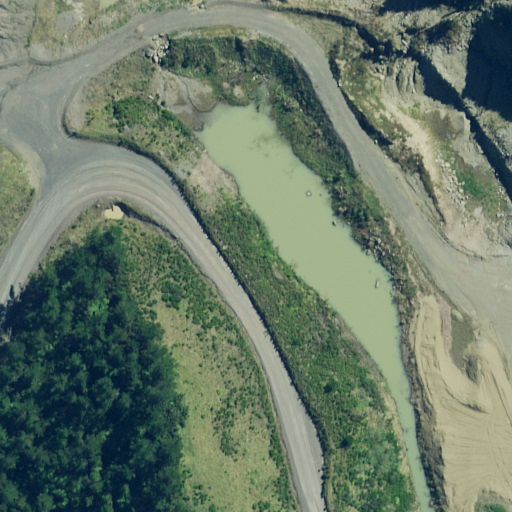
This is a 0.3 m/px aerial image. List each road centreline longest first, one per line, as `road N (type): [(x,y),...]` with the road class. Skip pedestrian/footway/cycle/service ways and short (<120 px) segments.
road 1 (track): [(135,73),(271,273),(355,422),(356,511)]
road 2 (track): [(135,73),(0,192)]
